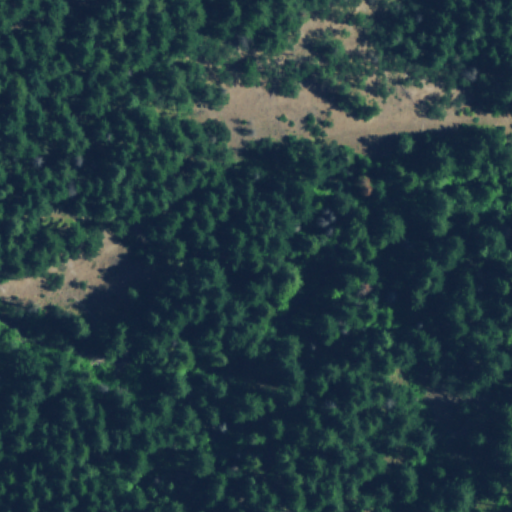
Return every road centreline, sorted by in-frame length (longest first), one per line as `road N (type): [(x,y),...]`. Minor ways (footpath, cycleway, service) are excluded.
road 1 (track): [(0,268),(511,135)]
road 2 (track): [(0,81),(265,0)]
